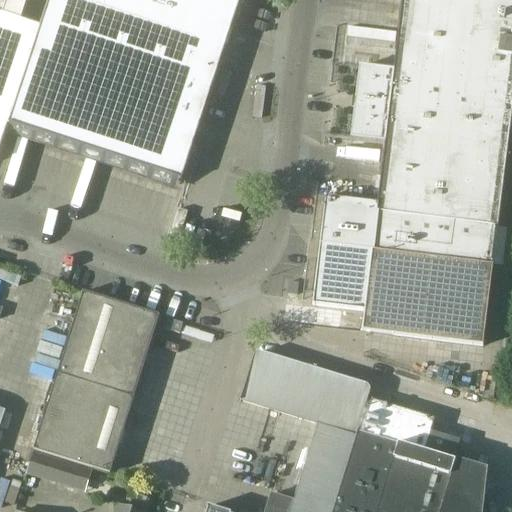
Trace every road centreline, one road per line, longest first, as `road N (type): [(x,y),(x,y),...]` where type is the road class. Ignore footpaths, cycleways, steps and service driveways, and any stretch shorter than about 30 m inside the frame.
road 1 (unclassified): [(233,275),(263,321),(297,345),(477,407),(511,435)]
road 2 (unclassified): [(233,275),(270,239),(279,211),(302,0)]
road 3 (unclassified): [(0,218),(188,278),(233,275)]
